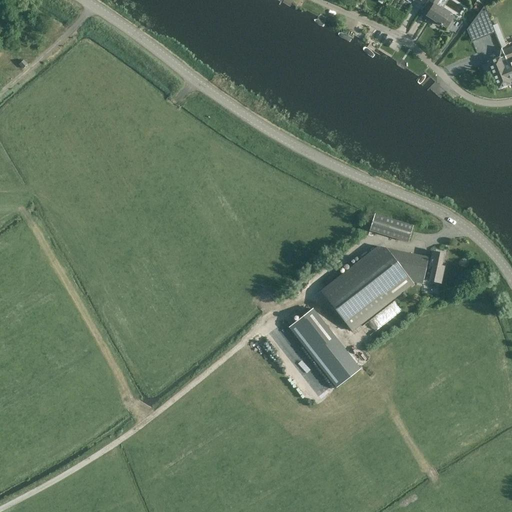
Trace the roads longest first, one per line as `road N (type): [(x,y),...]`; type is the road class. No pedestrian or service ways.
road 1 (tertiary): [(511,280),(463,225),(244,116),(81,0)]
road 2 (track): [(0,508),(146,422),(365,242)]
road 3 (track): [(22,208),(146,422)]
road 4 (unclassified): [(511,102),(456,91),(408,43),(317,0)]
road 5 (track): [(17,195),(175,103),(195,81)]
road 6 (track): [(93,7),(0,93)]
